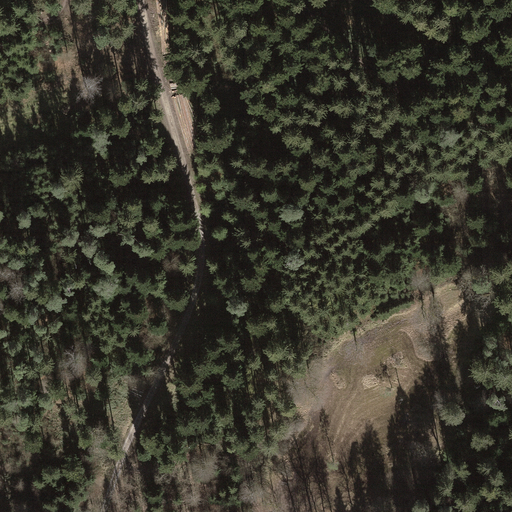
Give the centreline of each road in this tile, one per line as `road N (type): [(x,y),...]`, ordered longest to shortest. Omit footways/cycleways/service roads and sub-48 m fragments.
road 1 (track): [(105,511),(201,268),(198,220),(140,0)]
road 2 (track): [(296,0),(370,74),(511,118)]
